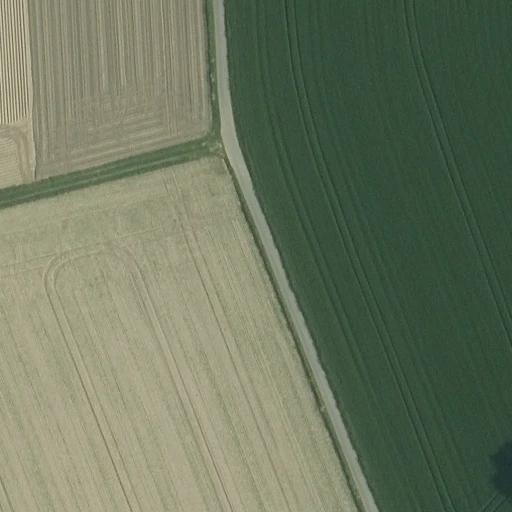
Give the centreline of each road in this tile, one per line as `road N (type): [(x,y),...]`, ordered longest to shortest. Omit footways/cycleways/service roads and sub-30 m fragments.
road 1 (unclassified): [(372,511),(225,142),(220,0)]
road 2 (track): [(225,142),(0,200)]
